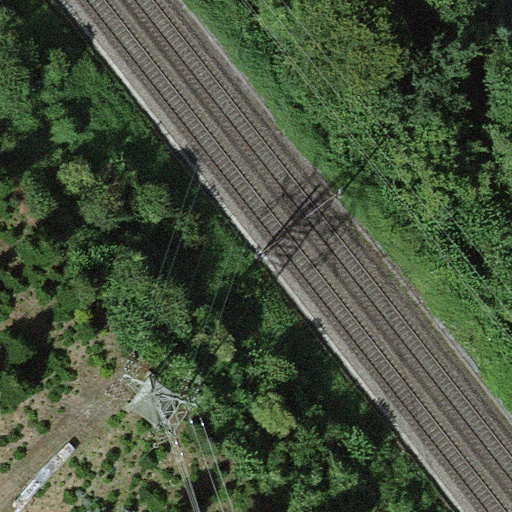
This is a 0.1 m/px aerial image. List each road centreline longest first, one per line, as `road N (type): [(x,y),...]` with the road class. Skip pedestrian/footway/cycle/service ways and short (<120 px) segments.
road 1 (track): [(399,0),(511,144)]
road 2 (track): [(0,501),(91,416)]
